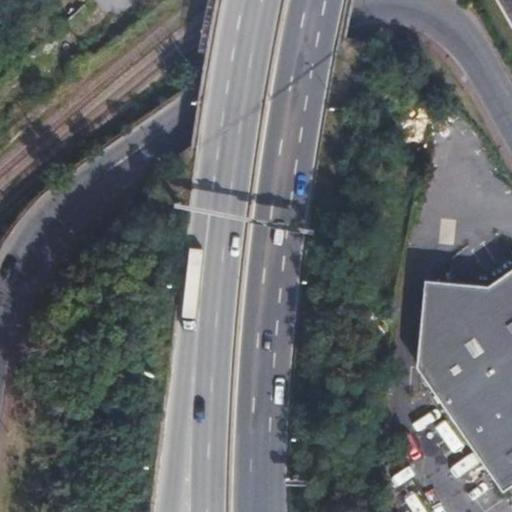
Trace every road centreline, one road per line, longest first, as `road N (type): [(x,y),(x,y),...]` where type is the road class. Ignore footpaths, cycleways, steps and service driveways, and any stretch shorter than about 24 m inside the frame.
road 1 (tertiary): [(0,318),(34,237),(90,180),(360,0)]
road 2 (trunk): [(229,128),(172,511)]
road 3 (trunk): [(229,128),(208,511)]
road 4 (unknown): [(511,182),(456,234),(428,276),(405,358),(405,431),(451,511)]
road 5 (trunk): [(253,511),(254,418),(283,166)]
road 6 (trunk): [(282,511),(283,166)]
road 7 (trunk): [(283,166),(316,0)]
road 8 (tertiary): [(417,0),(461,30),(511,119)]
road 9 (unknown): [(112,3),(0,100)]
road 10 (trunk): [(253,0),(229,128)]
